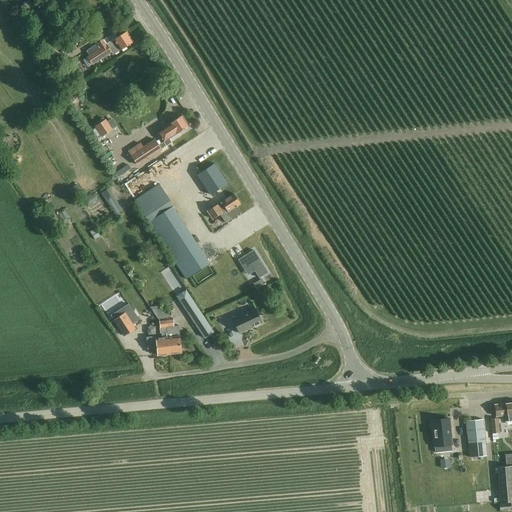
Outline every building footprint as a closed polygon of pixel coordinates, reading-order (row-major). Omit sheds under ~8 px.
[(6,7),(16,18),(21,14),(11,3),(6,7)] [(99,43),(87,51),(90,56),(89,57),(94,65),(99,62),(112,54),(114,57),(135,43),(127,32),(118,38),(115,33),(103,40),(99,43)] [(55,44),(47,49),(55,59),(62,54),(55,44)] [(48,54),(41,59),(50,73),(57,68),(48,54)] [(163,143),(166,148),(173,143),(170,139),(190,126),(183,115),(156,132),(163,143)] [(111,130),(105,120),(96,126),(102,136),(111,130)] [(140,166),(149,159),(162,151),(166,148),(163,143),(160,145),(156,139),(144,146),(141,143),(130,150),(140,166)] [(135,171),(139,179),(163,165),(159,158),(135,171)] [(214,163),(197,175),(210,195),(227,184),(214,163)] [(187,280),(210,264),(173,208),(175,207),(161,185),(135,202),(187,280)] [(126,211),(133,206),(123,192),(116,197),(126,211)] [(234,194),(207,211),(212,219),(220,214),(225,223),(240,213),(236,207),(237,207),(237,206),(240,204),(234,194)] [(74,219),(79,217),(75,207),(70,209),(74,219)] [(254,250),(238,260),(243,267),(250,263),(259,278),(267,273),(254,250)] [(264,285),(260,279),(253,284),(256,289),(264,285)] [(189,295),(180,301),(204,338),(213,332),(189,295)] [(128,303),(111,315),(114,320),(124,335),(134,329),(131,323),(138,318),(128,303)] [(261,324),(255,309),(232,319),(239,334),(261,324)] [(172,318),(166,319),(169,354),(181,353),(179,336),(178,326),(173,327),(172,318)] [(156,336),(146,337),(148,349),(156,348),(157,356),(169,354),(166,319),(159,319),(159,322),(160,333),(162,333),(162,337),(156,338),(156,336)] [(496,417),(505,416),(505,422),(511,420),(511,403),(495,406),(496,417)] [(448,418),(431,420),(434,446),(435,452),(440,452),(439,446),(451,444),(448,418)] [(485,444),(482,418),(466,419),(468,445),(485,444)] [(499,434),(497,419),(490,419),(491,434),(499,434)] [(485,444),(468,445),(469,457),(486,455),(485,444)] [(500,503),(511,502),(511,466),(497,467),(500,503)]
